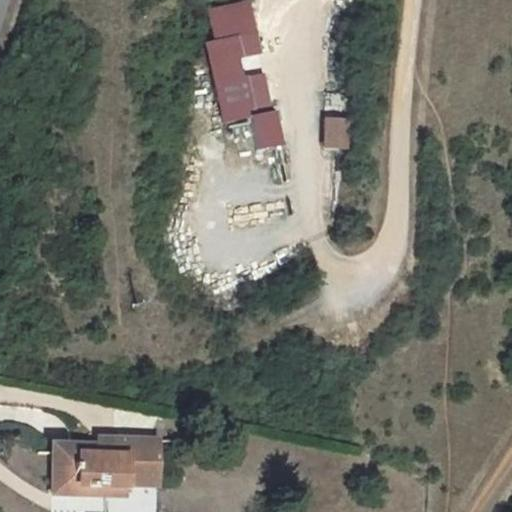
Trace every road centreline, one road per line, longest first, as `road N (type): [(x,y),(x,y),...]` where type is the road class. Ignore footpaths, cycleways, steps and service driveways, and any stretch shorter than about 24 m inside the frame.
road 1 (track): [(115,0),(108,264),(122,341),(159,366),(207,365),(335,307),(390,257),(412,0)]
road 2 (track): [(372,276),(340,266),(316,238),(273,0)]
